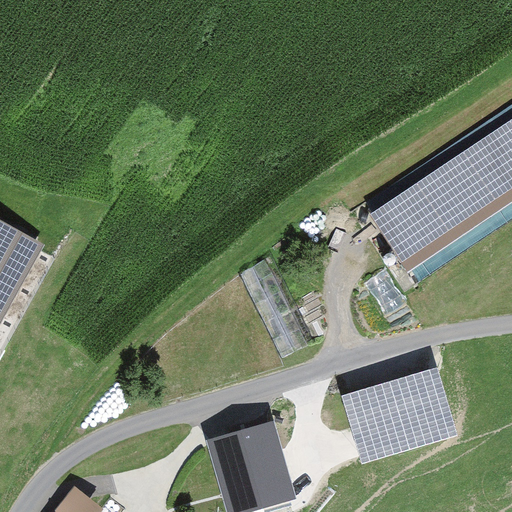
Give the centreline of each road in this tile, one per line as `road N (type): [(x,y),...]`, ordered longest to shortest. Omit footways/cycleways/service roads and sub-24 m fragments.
road 1 (track): [(49,474),(51,449),(166,317),(282,222),(511,69)]
road 2 (unclassified): [(511,324),(417,340),(137,424),(68,458),(23,511)]
